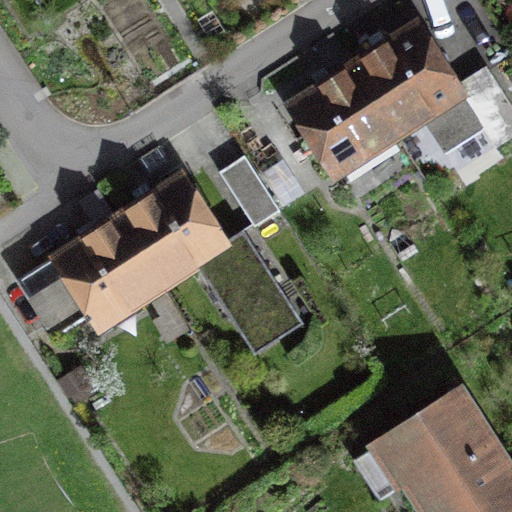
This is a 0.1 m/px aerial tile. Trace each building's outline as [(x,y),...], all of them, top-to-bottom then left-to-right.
[(353,64),(395,134),(462,94),(491,143),(511,130),(511,110),(485,66),(453,85),(417,25),(353,64)] [(395,134),(353,64),(288,102),(331,173),(395,134)] [(247,152),(223,166),(258,224),(282,210),(247,152)] [(117,219),(163,286),(194,262),(234,315),(284,305),(240,230),(221,241),(182,183),(117,219)] [(163,286),(117,219),(14,292),(64,349),(163,286)] [(511,511),(511,454),(462,374),(364,438),(418,511),(511,511)]
